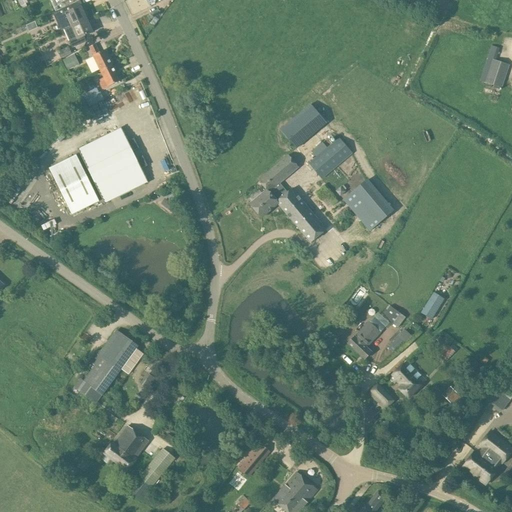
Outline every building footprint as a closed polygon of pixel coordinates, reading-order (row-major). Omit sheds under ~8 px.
[(50,0),(55,12),(76,2),(77,2),(76,0),(50,0)] [(79,8),(76,2),(55,12),(52,13),(61,31),(72,26),(86,20),(80,7),(79,8)] [(68,41),(71,48),(86,42),(83,37),(92,33),(86,20),(72,26),(77,37),(68,41)] [(26,26),(29,31),(36,28),(33,22),(26,26)] [(101,71),(112,66),(104,50),(99,53),(95,44),(89,47),(101,71)] [(57,53),(60,59),(71,54),(68,48),(57,53)] [(62,60),(67,71),(79,65),(74,54),(62,60)] [(479,81),(501,88),(509,65),(487,58),(479,81)] [(98,79),(103,89),(119,81),(112,66),(101,71),(103,76),(98,79)] [(88,99),(91,107),(104,101),(100,93),(88,99)] [(280,130),(296,149),(326,123),(311,105),(280,130)] [(78,150),(87,169),(123,152),(125,155),(138,149),(134,139),(128,142),(121,129),(78,150)] [(308,164),(321,179),(352,153),(339,138),(308,164)] [(49,168),(71,214),(98,201),(76,155),(49,168)] [(278,204),(311,242),(326,230),(292,189),(283,197),(275,187),(298,167),(288,155),(258,180),(267,191),(250,205),(261,218),(278,204)] [(94,184),(104,203),(147,182),(141,169),(147,166),(142,156),(128,163),(130,166),(94,184)] [(385,164),(370,177),(382,190),(397,176),(385,164)] [(345,202),(372,234),(389,219),(386,215),(392,210),(368,182),(345,202)] [(323,201),(332,193),(325,186),(316,193),(323,201)] [(361,286),(350,301),(356,306),(368,291),(361,286)] [(421,313),(431,319),(444,299),(434,293),(421,313)] [(63,311),(51,327),(72,343),(84,326),(86,328),(95,315),(71,297),(62,310),(63,311)] [(382,316),(398,328),(406,318),(395,310),(389,306),(382,316)] [(348,343),(364,359),(371,351),(366,347),(380,333),(370,323),(356,338),(355,336),(348,343)] [(398,337),(405,343),(411,336),(405,330),(398,337)] [(138,347),(117,331),(99,354),(120,370),(121,369),(128,375),(144,354),(136,349),(138,347)] [(398,389),(408,398),(426,380),(406,360),(389,377),(399,387),(398,389)] [(114,378),(93,363),(93,364),(95,366),(84,382),(81,380),(74,389),(95,404),(96,403),(114,378)] [(395,398),(379,382),(368,393),(385,409),(395,398)] [(487,399),(501,411),(510,400),(495,388),(487,399)] [(104,454),(127,471),(136,459),(135,459),(148,442),(128,426),(114,445),(112,443),(104,454)] [(463,466),(485,484),(501,464),(501,465),(511,451),(511,447),(490,430),(478,446),(481,448),(478,453),(475,451),(463,466)] [(259,464),(270,452),(259,443),(243,461),(252,468),(257,462),(259,464)] [(138,479),(150,488),(175,458),(162,449),(138,479)] [(85,457),(77,466),(84,473),(92,464),(85,457)] [(272,500),(286,511),(298,511),(318,490),(296,472),(272,500)] [(374,511),(386,498),(378,491),(365,507),(360,511),(374,511)] [(238,505),(243,510),(250,503),(244,497),(238,505)]
